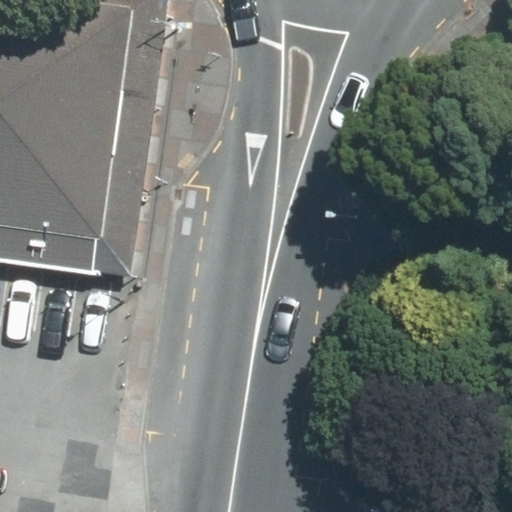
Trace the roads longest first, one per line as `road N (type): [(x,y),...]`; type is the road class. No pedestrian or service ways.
road 1 (primary): [(206,511),(291,0)]
road 2 (primary): [(356,4),(264,511)]
